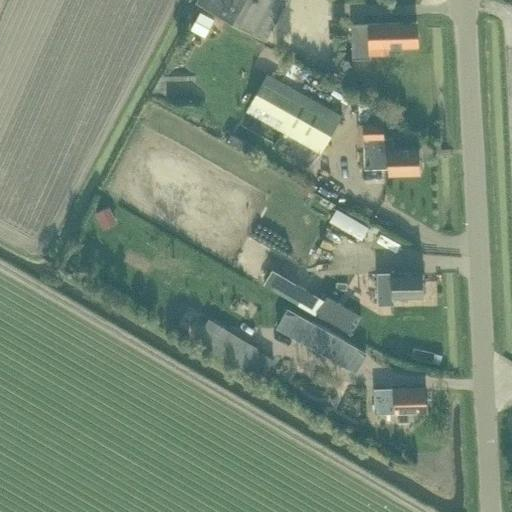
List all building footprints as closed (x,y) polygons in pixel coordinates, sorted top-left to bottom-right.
[(204,0),(203,2),(268,37),(287,0),(204,0)] [(200,11),(190,29),(204,36),(213,19),(200,11)] [(388,54),(388,46),(418,45),(417,23),(363,24),(351,25),(352,58),(370,58),(370,54),(388,54)] [(268,73),(246,111),(300,142),(321,154),(342,114),(268,73)] [(384,121),(392,106),(370,94),(362,109),(384,121)] [(393,146),(393,145),(393,137),(388,137),(387,121),(360,122),(358,121),(360,146),(364,146),(364,169),(387,168),(388,174),(421,173),(420,146),(393,146)] [(231,132),(226,141),(246,152),(251,143),(231,132)] [(345,216),(327,248),(338,255),(356,222),(345,216)] [(423,272),(379,273),(380,303),(393,303),(393,297),(424,296),(424,293),(426,291),(426,285),(423,282),(423,272)] [(351,333),(361,316),(326,295),(316,313),(351,333)] [(355,371),(366,351),(299,313),(287,334),(355,371)] [(208,320),(197,340),(245,367),(246,365),(256,348),(208,320)] [(443,355),(435,353),(432,363),(440,365),(443,355)] [(374,389),(375,412),(397,412),(397,421),(409,420),(409,411),(426,411),(426,388),(374,389)]
